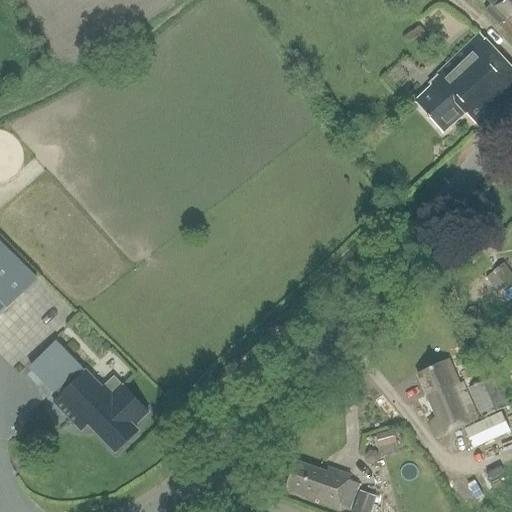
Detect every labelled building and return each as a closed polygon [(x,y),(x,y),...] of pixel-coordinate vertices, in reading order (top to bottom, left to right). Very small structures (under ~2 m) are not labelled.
[(511,0),(486,0),(494,9),(492,11),(511,31),(511,0)] [(482,126),(511,98),(511,64),(486,36),(434,83),(438,87),(420,104),(447,134),(470,113),(482,126)] [(0,239),(0,319),(38,280),(0,239)] [(511,270),(505,260),(487,273),(498,288),(511,277),(511,270)] [(58,340),(33,364),(64,396),(57,402),(70,416),(79,408),(118,450),(138,431),(133,426),(149,411),(116,377),(104,388),(58,340)] [(439,413),(431,417),(426,419),(434,437),(464,423),(475,447),(509,431),(501,414),(476,425),(474,419),(477,417),(462,384),(460,385),(448,358),(419,371),(439,413)] [(498,376),(469,389),(482,419),(511,406),(498,376)] [(394,430),(376,435),(382,458),(400,453),(394,430)] [(360,485),(348,480),(351,473),(330,465),(328,470),(296,458),(286,487),(308,495),(308,497),(338,508),(340,504),(351,509),(360,485)] [(370,511),(376,497),(360,491),(352,511),(370,511)]
